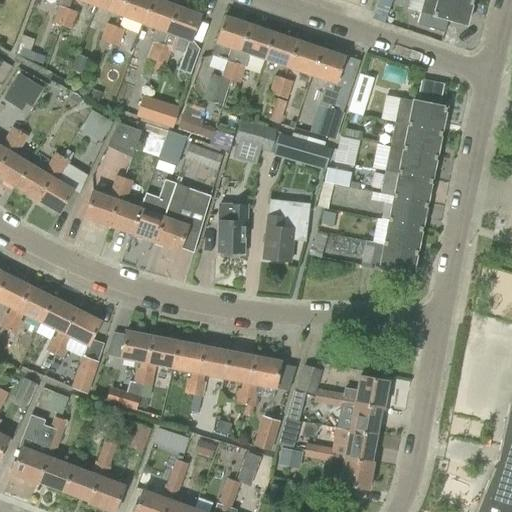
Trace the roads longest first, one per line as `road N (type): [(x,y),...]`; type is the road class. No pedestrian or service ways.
road 1 (residential): [(440,315),(256,313),(118,283),(0,227)]
road 2 (residential): [(440,315),(488,78)]
road 3 (residential): [(488,78),(267,0)]
road 4 (residential): [(396,511),(409,492),(440,315)]
